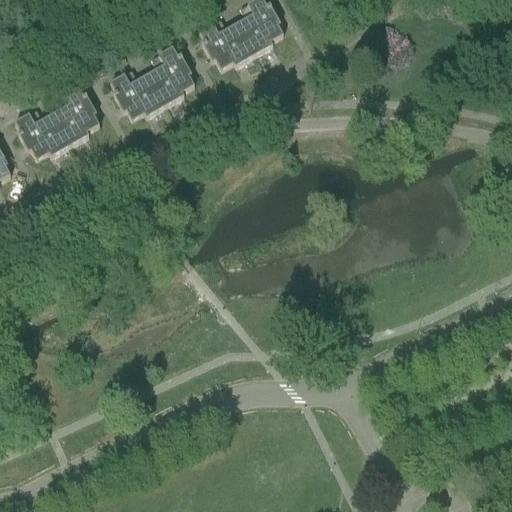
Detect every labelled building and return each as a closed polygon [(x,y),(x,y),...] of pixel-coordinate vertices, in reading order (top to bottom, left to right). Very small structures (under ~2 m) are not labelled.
[(213,0),(199,0),(193,3),(198,12),(215,3),(213,0)] [(244,25),(235,31),(252,63),(271,52),(269,49),(282,42),(271,23),(274,21),(268,11),(265,13),(260,3),(239,15),(244,25)] [(252,63),(235,31),(225,37),(219,27),(198,39),(203,48),(201,50),(206,60),(209,58),(220,77),(232,70),(234,73),(252,63)] [(156,76),(146,82),(164,113),(182,103),(180,100),(193,92),(182,73),(185,72),(179,62),(177,64),(171,54),(150,66),(156,76)] [(164,113),(146,82),(136,87),(130,77),(109,89),(115,99),(112,101),(117,110),(120,109),(131,128),(143,121),(145,124),(164,113)] [(16,93),(0,102),(0,120),(24,106),(16,93)] [(61,115),(51,121),(69,153),(87,142),(85,139),(98,132),(87,113),(90,111),(84,102),(82,103),(76,93),(55,105),(61,115)] [(69,153),(51,121),(41,127),(35,117),(14,129),(19,139),(17,140),(22,150),(25,148),(36,167),(48,160),(50,163),(69,153)] [(0,187),(9,182),(0,166),(0,162),(1,162),(0,160),(0,187)]
